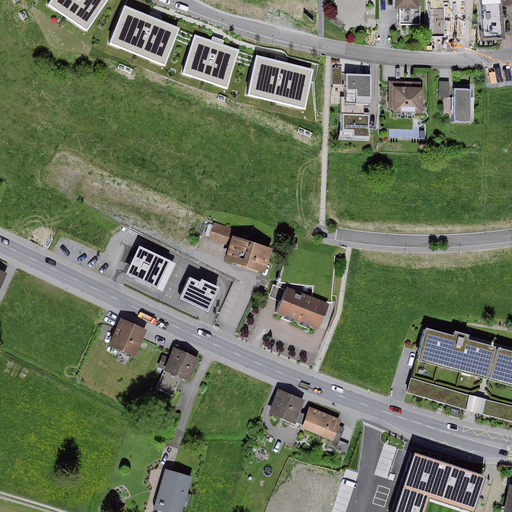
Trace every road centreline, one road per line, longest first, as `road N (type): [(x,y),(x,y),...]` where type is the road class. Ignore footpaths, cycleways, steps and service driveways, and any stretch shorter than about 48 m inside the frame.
road 1 (primary): [(511,448),(310,384),(0,243)]
road 2 (residential): [(511,55),(411,60),(210,19),(169,0)]
road 3 (residential): [(511,234),(321,231)]
